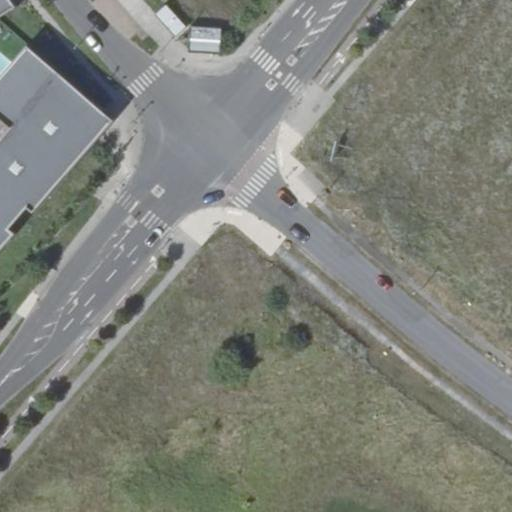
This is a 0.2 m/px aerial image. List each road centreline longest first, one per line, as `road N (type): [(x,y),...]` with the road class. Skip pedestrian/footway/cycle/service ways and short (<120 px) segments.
road 1 (unclassified): [(207,140),(511,397)]
road 2 (secondary): [(0,376),(207,140)]
road 3 (unclassified): [(69,0),(207,140)]
road 4 (secondary): [(207,140),(329,0)]
